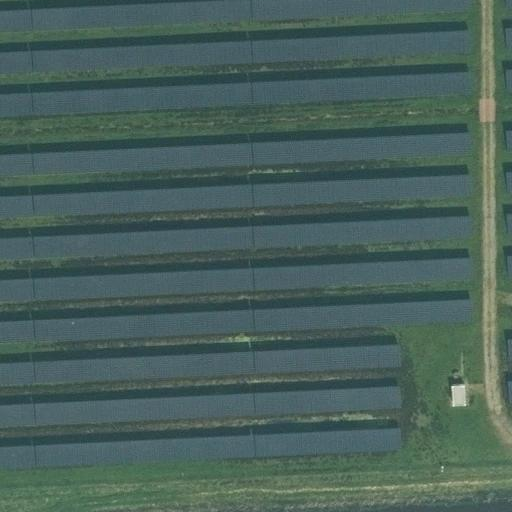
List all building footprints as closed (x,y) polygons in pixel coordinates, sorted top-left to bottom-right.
[(37,27),(211,21),(210,0),(192,0),(13,7),(14,26),(37,25),(37,27)] [(321,8),(321,14),(472,9),(471,0),(313,0),(314,8),(321,8)] [(235,59),(472,50),(471,28),(254,36),(254,38),(234,39),(235,59)] [(222,40),(90,46),(91,61),(152,59),(152,61),(223,58),(222,40)] [(0,71),(79,69),(78,47),(0,49),(0,71)] [(461,72),(0,90),(0,110),(471,92),(470,69),(461,69),(461,72)] [(471,129),(311,136),(312,158),(472,152),(471,129)] [(472,173),(292,178),(292,199),(472,194),(472,173)] [(253,183),(0,193),(0,214),(254,204),(253,183)] [(405,237),(473,233),(472,213),(380,218),(380,219),(354,220),(355,238),(404,235),(405,237)] [(0,256),(34,255),(34,244),(43,243),(43,241),(55,241),(56,254),(256,245),(255,224),(0,235),(0,256)] [(13,298),(377,280),(376,259),(51,275),(51,276),(12,278),(13,298)] [(197,310),(8,319),(9,339),(70,336),(198,329),(197,310)] [(399,342),(273,347),(273,355),(280,355),(280,369),(394,364),(394,358),(399,357),(399,342)] [(94,376),(198,374),(198,353),(94,356),(94,376)] [(40,359),(0,360),(0,383),(34,383),(33,367),(40,367),(40,359)] [(0,423),(402,409),(401,388),(0,401),(0,423)]
